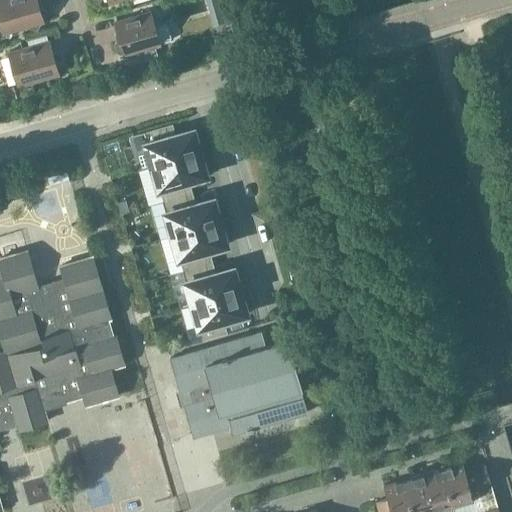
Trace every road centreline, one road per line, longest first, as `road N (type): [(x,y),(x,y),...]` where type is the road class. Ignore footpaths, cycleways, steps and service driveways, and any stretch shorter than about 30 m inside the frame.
road 1 (tertiary): [(202,84),(495,0)]
road 2 (residential): [(202,84),(268,313)]
road 3 (tertiary): [(0,143),(202,84)]
